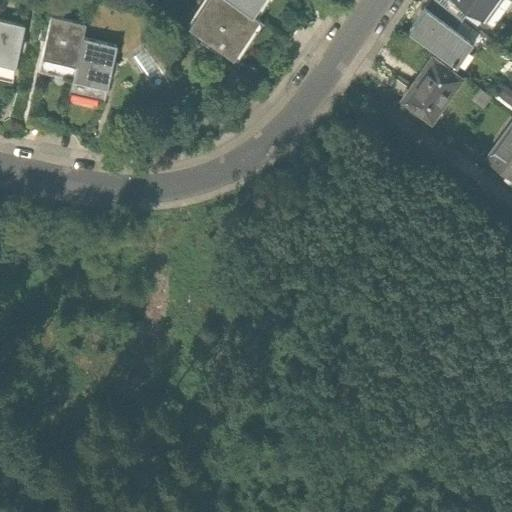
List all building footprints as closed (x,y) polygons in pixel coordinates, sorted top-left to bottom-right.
[(250,16),(228,0),(206,0),(189,25),(235,58),(260,23),(250,16)] [(228,0),(250,16),(261,0),(228,0)] [(505,0),(455,0),(491,23),(505,0)] [(470,39),(425,12),(412,33),(456,61),(470,39)] [(71,65),(76,42),(79,27),(44,20),(36,57),(71,65)] [(20,25),(0,21),(0,63),(11,66),(20,25)] [(112,49),(76,42),(71,65),(68,79),(105,86),(106,80),(112,49)] [(466,82),(437,59),(403,103),(432,125),(466,82)] [(511,126),(497,148),(511,158),(511,126)]
